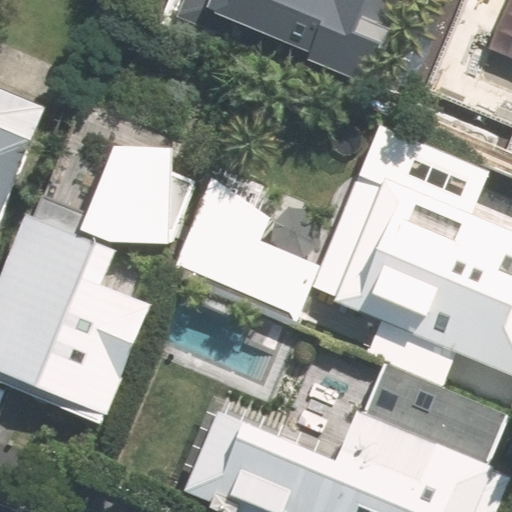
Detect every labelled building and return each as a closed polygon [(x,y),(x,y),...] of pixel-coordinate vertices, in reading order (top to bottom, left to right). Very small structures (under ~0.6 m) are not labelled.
[(230,0),(229,4),(301,34),(447,95),(478,21),(426,0),(230,0)] [(511,35),(478,21),(447,95),(429,138),(511,172),(511,35)] [(0,222),(33,144),(0,130),(0,222)] [(215,181),(128,145),(88,240),(42,221),(0,321),(0,377),(26,388),(113,424),(175,277),(215,181)] [(511,222),(375,166),(318,301),(511,381),(511,222)] [(189,258),(299,304),(321,251),(211,205),(189,258)] [(469,511),(509,417),(384,365),(344,461),(266,429),(238,496),(276,511),(469,511)]
